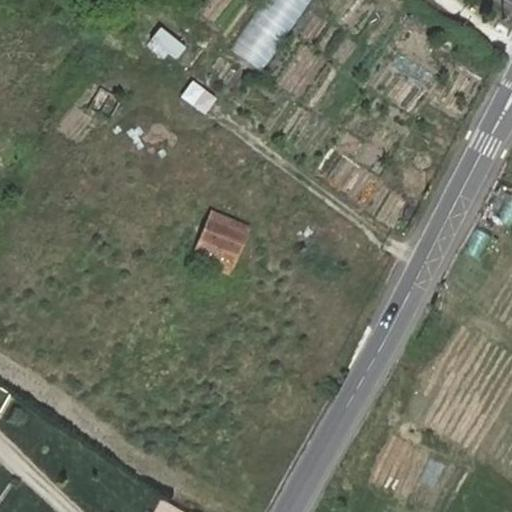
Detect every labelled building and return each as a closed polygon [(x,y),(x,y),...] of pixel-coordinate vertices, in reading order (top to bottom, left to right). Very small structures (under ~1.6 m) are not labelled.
[(312,0),(261,0),(229,49),(264,72),(312,0)] [(159,26),(151,19),(135,40),(181,75),(213,34),(175,5),(159,26)] [(511,239),(511,151),(502,147),(469,219),(511,239)] [(248,227),(211,213),(192,259),(229,274),(248,227)] [(181,511),(163,501),(157,511),(181,511)]
